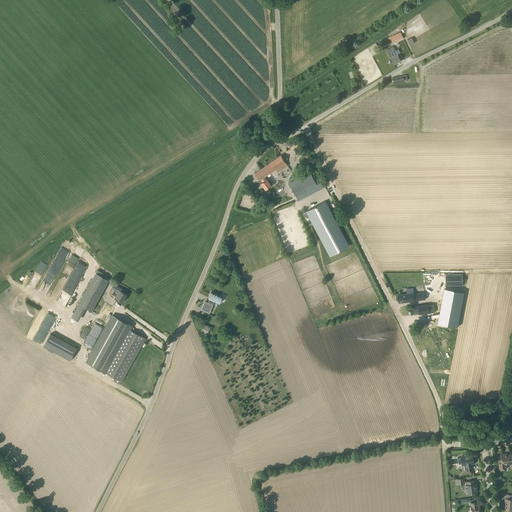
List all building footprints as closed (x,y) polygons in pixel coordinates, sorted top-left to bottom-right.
[(393,43),(403,38),(400,32),(390,37),(393,43)] [(411,53),(422,48),(416,36),(406,41),(411,53)] [(393,51),(392,49),(390,50),(387,52),(394,65),(401,61),(398,55),(398,56),(395,50),(393,51)] [(392,78),(394,84),(404,81),(402,76),(392,78)] [(281,170),(287,165),(281,155),(254,174),(259,180),(261,179),(262,182),(261,183),(266,190),(271,186),(273,185),(273,184),(271,181),(270,181),(269,182),(267,179),(266,179),(264,177),(275,170),(279,167),(281,170)] [(295,196),(312,187),(317,185),(311,173),(310,172),(289,183),(295,196)] [(329,254),(348,244),(325,201),(306,211),(329,254)] [(48,292),(69,252),(60,248),(40,288),(48,292)] [(60,292),(55,302),(66,307),(86,264),(70,256),(55,289),(60,292)] [(34,289),(47,264),(41,261),(28,286),(34,289)] [(445,274),(446,286),(463,285),(463,273),(445,274)] [(90,317),(107,286),(94,279),(78,310),(90,317)] [(124,301),(126,298),(125,298),(127,294),(122,291),(123,289),(114,284),(112,288),(119,292),(116,297),(123,301),(124,301)] [(444,290),(439,326),(459,328),(464,293),(444,290)] [(220,303),(222,297),(211,292),(208,298),(210,298),(205,310),(209,312),(215,300),(220,303)] [(398,295),(399,303),(414,301),(414,294),(414,293),(398,295)] [(107,304),(98,320),(105,324),(114,307),(107,304)] [(430,313),(428,304),(413,307),(413,312),(414,315),(430,313)] [(86,362),(122,382),(146,338),(130,329),(132,325),(112,314),(86,362)] [(94,322),(85,343),(93,346),(102,326),(94,322)] [(511,463),(511,453),(505,455),(505,454),(500,454),(501,459),(498,460),(500,469),(506,469),(506,464),(511,463)] [(466,471),(473,470),(472,463),(474,463),(473,455),(461,456),(461,458),(458,458),(459,464),(462,463),(462,464),(465,464),(466,471)] [(467,481),(467,482),(468,493),(477,492),(476,485),(477,485),(477,483),(475,484),(474,480),(467,481)] [(478,505),(478,502),(470,503),(471,506),(471,511),(480,511),(480,505),(478,505)]
